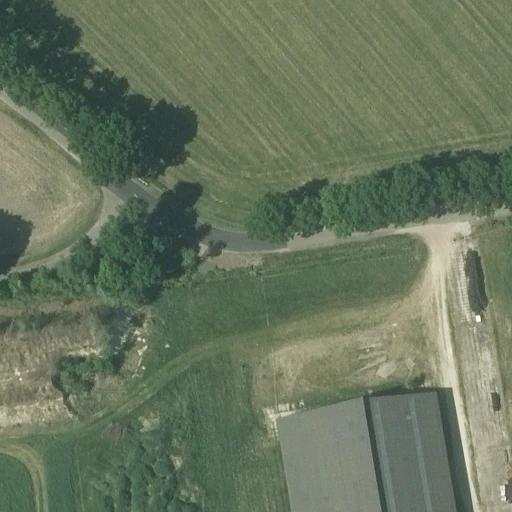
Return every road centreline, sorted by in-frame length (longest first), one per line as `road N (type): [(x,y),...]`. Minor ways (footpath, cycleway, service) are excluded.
road 1 (unclassified): [(125,196),(212,241),(247,248),(511,204)]
road 2 (unclassified): [(125,196),(0,96)]
road 3 (unclassified): [(0,277),(72,256),(125,196)]
